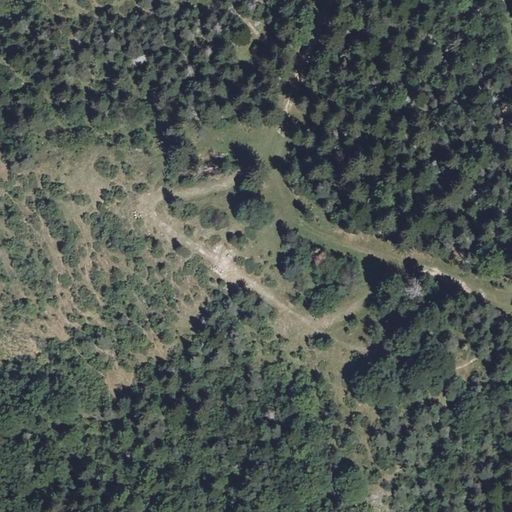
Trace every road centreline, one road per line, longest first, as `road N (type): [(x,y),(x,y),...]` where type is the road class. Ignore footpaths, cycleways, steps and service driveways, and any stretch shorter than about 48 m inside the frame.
road 1 (track): [(338,0),(298,72),(273,153),(284,194),(327,234),(511,298)]
road 2 (track): [(149,200),(158,224),(238,266),(317,328)]
road 3 (track): [(273,153),(232,181),(149,200)]
